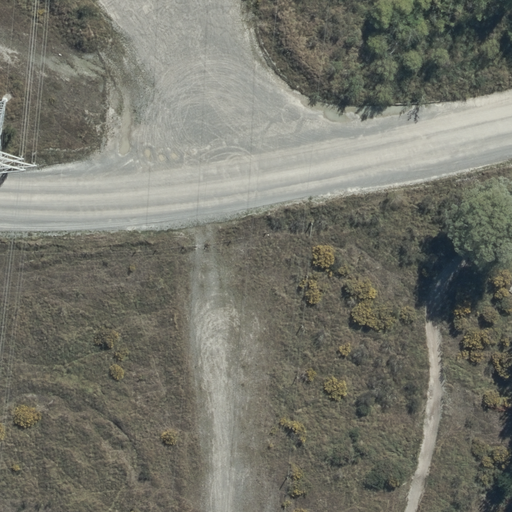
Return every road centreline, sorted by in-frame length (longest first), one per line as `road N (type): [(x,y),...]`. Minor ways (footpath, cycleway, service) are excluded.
road 1 (track): [(220,511),(226,381),(204,242),(242,172),(215,90),(204,0)]
road 2 (track): [(511,137),(444,152),(242,172),(0,181)]
road 3 (track): [(215,90),(135,0)]
